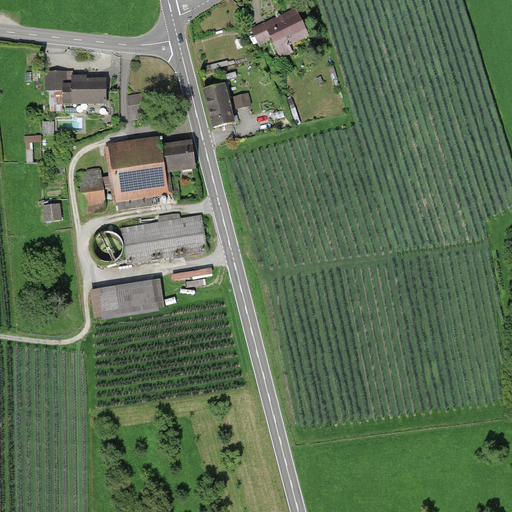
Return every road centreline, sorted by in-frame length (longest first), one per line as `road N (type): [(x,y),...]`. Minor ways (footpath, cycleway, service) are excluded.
road 1 (secondary): [(299,511),(178,39)]
road 2 (track): [(124,132),(84,149),(72,169),(87,330),(67,342),(0,338)]
road 3 (tertiary): [(0,31),(125,45),(178,39)]
road 4 (track): [(199,125),(124,132),(125,45)]
road 5 (track): [(233,254),(84,277)]
road 6 (track): [(80,239),(105,220),(220,204)]
